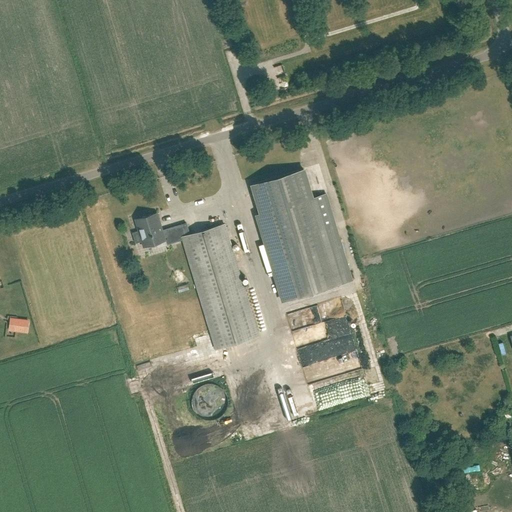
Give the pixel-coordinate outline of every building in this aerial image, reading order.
[(312,198),(303,169),(252,184),(260,213),(257,214),(283,302),(351,281),(325,194),(312,198)] [(217,349),(257,337),(223,224),(189,234),(186,223),(162,231),(160,224),(156,226),(155,222),(156,221),(154,214),(135,219),(139,231),(132,233),(135,243),(142,242),(143,247),(157,243),(156,241),(164,239),(166,245),(184,239),(217,349)] [(180,294),(190,289),(188,283),(177,289),(180,294)] [(27,333),(29,321),(19,319),(18,332),(27,333)] [(354,339),(300,349),(303,367),(320,364),(322,378),(375,368),(373,355),(357,358),(354,339)]
